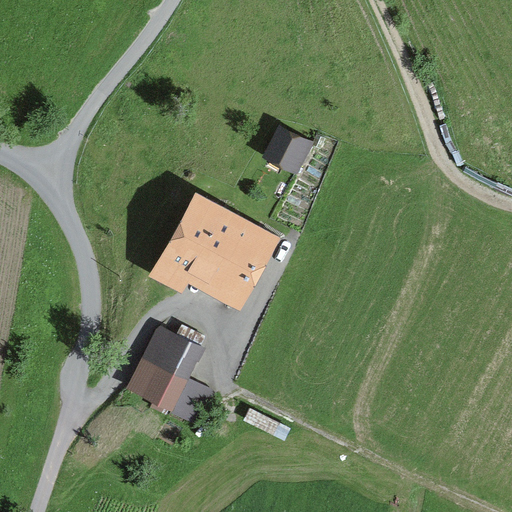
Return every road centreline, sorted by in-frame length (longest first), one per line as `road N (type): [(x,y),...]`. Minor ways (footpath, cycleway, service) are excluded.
road 1 (unclassified): [(38,511),(72,406),(91,298),(82,253),(44,174)]
road 2 (track): [(225,385),(493,511)]
road 3 (track): [(511,204),(461,186),(428,145),(366,0)]
road 4 (unclassified): [(44,174),(170,0)]
